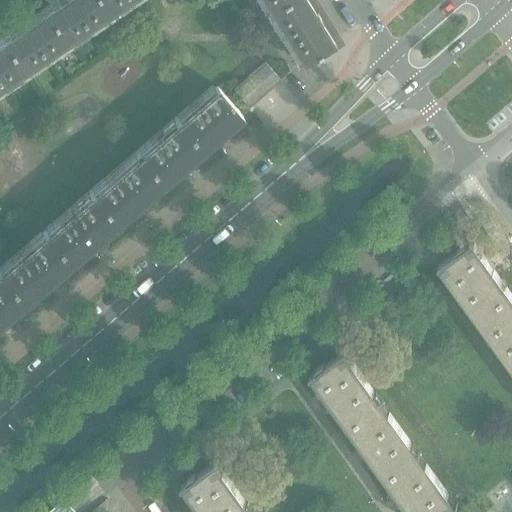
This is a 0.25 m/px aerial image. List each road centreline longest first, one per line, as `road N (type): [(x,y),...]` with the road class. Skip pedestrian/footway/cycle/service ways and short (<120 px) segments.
road 1 (residential): [(111,476),(476,169)]
road 2 (tertiary): [(304,150),(0,413)]
road 3 (tertiary): [(304,150),(340,138),(409,87)]
road 4 (tertiary): [(390,62),(304,150)]
